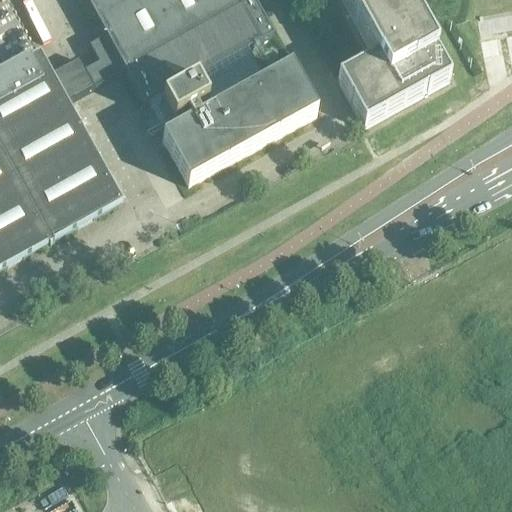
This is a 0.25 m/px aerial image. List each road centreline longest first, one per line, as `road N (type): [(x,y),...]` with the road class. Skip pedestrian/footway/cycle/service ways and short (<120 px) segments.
road 1 (unclassified): [(274,0),(347,130),(158,221)]
road 2 (tertiary): [(511,144),(362,235),(241,322)]
road 3 (tertiary): [(241,322),(511,179)]
road 4 (unclassified): [(0,311),(158,221)]
road 5 (tertiary): [(81,407),(241,322)]
road 6 (unclassified): [(158,221),(96,104)]
